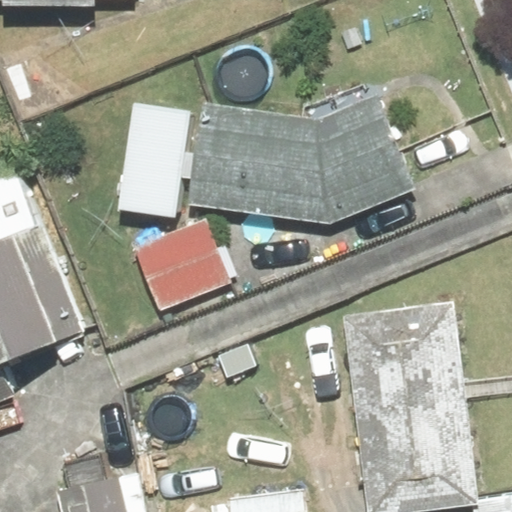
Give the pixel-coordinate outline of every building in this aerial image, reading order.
[(0,0),(0,11),(90,12),(89,0),(0,0)] [(217,97),(202,197),(343,217),(430,183),(393,89),(332,113),(217,97)] [(205,107),(142,99),(129,214),(192,221),(205,107)] [(218,220),(140,248),(165,315),(242,287),(218,220)] [(0,370),(84,337),(41,228),(0,243),(0,370)] [(456,303),(341,316),(363,511),(478,511),(481,511),(456,303)] [(151,511),(148,479),(98,486),(101,511),(151,511)] [(320,511),(319,489),(231,495),(231,511),(320,511)]
